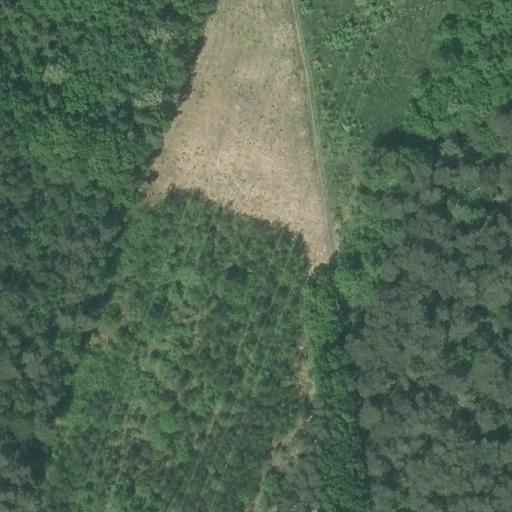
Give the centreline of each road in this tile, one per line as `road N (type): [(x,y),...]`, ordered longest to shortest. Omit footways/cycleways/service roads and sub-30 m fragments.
road 1 (track): [(298,0),(328,168),(362,511)]
road 2 (track): [(328,168),(496,111)]
